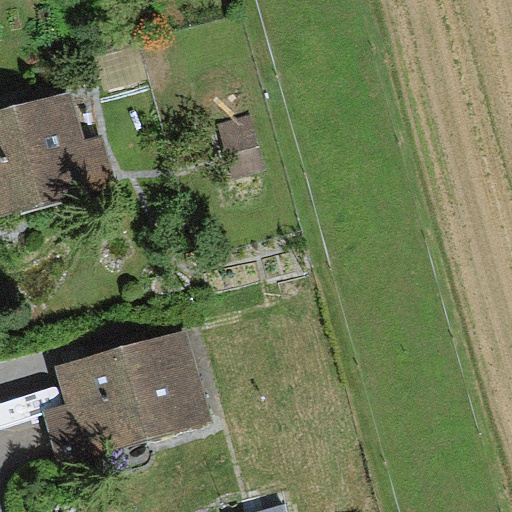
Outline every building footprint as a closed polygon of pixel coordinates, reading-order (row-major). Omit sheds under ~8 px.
[(138,45),(94,58),(104,95),(148,83),(138,45)] [(73,100),(0,120),(0,227),(101,199),(99,194),(86,146),(73,100)] [(251,118),(218,127),(233,182),(266,173),(251,118)] [(103,141),(86,146),(99,194),(117,189),(103,141)] [(213,428),(187,337),(54,376),(65,413),(44,420),(59,473),(213,428)] [(229,509),(229,511),(293,511),(287,491),(229,509)]
